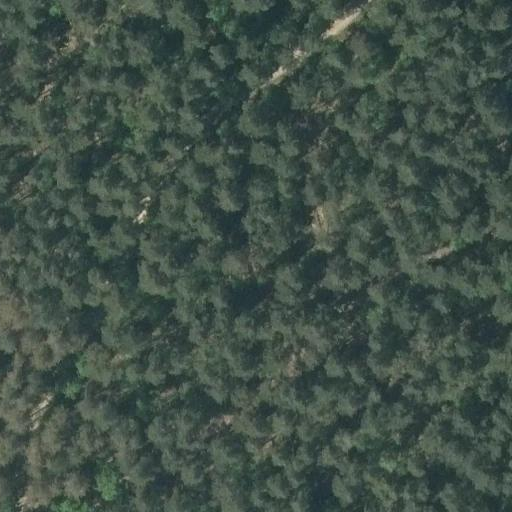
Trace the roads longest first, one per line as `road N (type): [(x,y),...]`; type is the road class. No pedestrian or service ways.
road 1 (track): [(31,511),(48,436),(175,193),(211,142),(384,0)]
road 2 (track): [(40,511),(84,504),(459,253),(511,236)]
